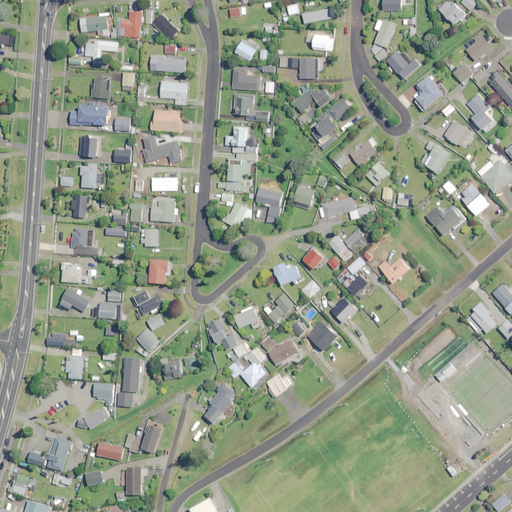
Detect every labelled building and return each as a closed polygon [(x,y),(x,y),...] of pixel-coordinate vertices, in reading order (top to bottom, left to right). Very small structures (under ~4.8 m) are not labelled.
[(403,11),(402,0),(384,0),(384,11),(403,11)] [(479,3),(475,0),(464,0),(463,2),(472,10),(479,3)] [(452,7),(447,3),(440,9),(449,18),(450,17),(456,24),(462,18),(465,15),(455,4),(452,7)] [(300,13),(298,4),(288,7),(290,16),(300,13)] [(242,17),(241,8),(231,9),(231,18),(242,17)] [(336,18),(335,9),(304,14),(306,24),(336,18)] [(144,13),(131,12),(130,20),(123,20),(122,29),(126,29),(125,37),(145,38),(145,35),(148,35),(148,29),(143,28),(144,13)] [(100,36),(110,36),(109,16),(111,16),(111,13),(101,14),(101,18),(82,18),(82,32),(99,31),(100,36)] [(180,31),(164,14),(154,23),(171,40),(180,31)] [(389,48),(398,25),(385,20),(384,22),(379,20),(376,29),(381,31),(376,43),(389,48)] [(273,25),(264,24),(263,31),(273,33),(273,25)] [(333,52),(335,39),(330,38),(331,36),(325,35),(326,33),(311,31),(311,34),(308,33),(307,42),(314,43),(314,49),(333,52)] [(490,43),(493,41),(488,35),(485,38),(482,34),(475,40),(474,39),(464,46),(477,62),(487,54),(489,56),(495,50),(490,43)] [(112,50),(113,40),(100,39),(100,41),(87,40),(86,57),(95,57),(94,67),(114,68),(114,64),(108,63),(108,58),(108,50),(112,50)] [(243,40),(236,52),(240,55),(239,56),(246,61),(247,59),(251,61),(260,45),(250,39),(248,42),(243,40)] [(177,46),(167,46),(167,54),(177,54),(177,46)] [(402,48),(388,61),(392,65),(389,67),(394,73),(397,70),(406,80),(422,66),(416,60),(414,61),(402,48)] [(384,50),(376,56),(380,62),(388,55),(384,50)] [(166,57),(158,57),(158,71),(187,73),(187,60),(166,59),(166,57)] [(300,68),(300,58),(282,58),(281,68),(300,68)] [(302,79),(319,79),(320,71),(320,59),(303,59),(302,68),(302,79)] [(455,74),(465,86),(469,83),(467,80),(474,75),(466,65),(455,74)] [(253,76),(254,70),(235,69),(234,89),(261,91),(262,77),(253,76)] [(487,76),(482,70),(475,77),(479,83),(487,76)] [(507,82),(499,72),(489,80),(511,106),(511,105),(511,84),(508,80),(507,82)] [(123,91),(137,91),(138,87),(134,87),(135,74),(124,73),(123,91)] [(427,110),(449,92),(442,84),(439,86),(431,76),(419,86),(425,93),(418,99),(427,110)] [(111,99),(112,78),(94,78),(93,89),(93,98),(111,99)] [(163,81),(161,98),(177,99),(176,104),(187,105),(189,84),(177,83),(177,78),(172,78),(172,82),(163,81)] [(275,82),(267,82),(267,93),(274,93),(275,82)] [(315,94),(312,90),(304,96),(295,103),(305,115),(299,119),(303,125),(319,113),(315,108),(321,104),(323,108),(334,99),(327,90),(322,94),(319,90),(315,94)] [(254,112),(255,96),(236,94),(234,115),(248,116),(248,120),(270,122),(270,113),(254,112)] [(477,114),(474,117),(476,120),(472,123),(480,132),(484,129),(487,133),(497,124),(487,112),(492,108),(480,95),(469,105),(477,114)] [(351,109),(343,98),(327,110),(336,121),(351,109)] [(91,106),(81,105),(81,112),(72,111),(72,125),(84,126),(84,125),(99,126),(99,125),(112,126),(113,111),(108,106),(99,105),(99,104),(91,103),(91,106)] [(456,110),(451,104),(443,111),(448,117),(456,110)] [(182,112),(156,110),(155,122),(152,122),(152,130),(183,132),(184,119),(181,119),(182,112)] [(338,127),(326,112),(316,119),(319,123),(314,126),(317,130),(312,133),(318,141),(338,127)] [(131,119),(117,119),(116,131),(131,131),(131,119)] [(472,132),(455,120),(454,122),(445,136),(462,147),(472,132)] [(258,157),(258,147),(256,147),(257,139),(250,139),(250,127),(235,127),(234,137),(227,137),(227,146),(234,146),(234,153),(248,153),(248,161),(258,161),(258,157)] [(339,139),(335,135),(321,146),(325,151),(339,139)] [(93,138),(93,137),(82,136),(81,156),(98,157),(100,139),(93,138)] [(498,137),(493,141),(497,146),(502,142),(498,137)] [(378,144),(373,138),(352,154),(361,165),(378,152),(374,147),(378,144)] [(179,141),(152,149),(153,154),(151,154),(153,161),(182,153),(179,141)] [(427,149),(431,151),(429,154),(428,154),(422,163),(440,175),(453,154),(431,141),(427,149)] [(115,163),(132,163),(133,152),(135,152),(135,144),(126,143),(126,151),(116,151),(115,163)] [(503,156),(493,143),(489,147),(499,159),(503,156)] [(150,151),(141,151),(140,161),(149,162),(150,151)] [(350,162),(343,153),(335,160),(342,169),(350,162)] [(235,191),(235,193),(243,193),(243,182),(243,179),(243,178),(247,178),(251,178),(252,162),(244,162),(244,160),(229,160),(229,183),(223,183),(223,189),(227,189),(227,191),(235,191)] [(511,179),(511,172),(501,160),(495,166),(491,161),(478,173),(496,194),(511,179)] [(390,173),(379,162),(373,168),(366,175),(378,186),(390,173)] [(98,174),(99,165),(82,164),(82,175),(84,175),(83,188),(97,188),(98,184),(103,184),(103,174),(98,174)] [(179,174),(167,174),(167,178),(154,178),(154,191),(179,191),(179,174)] [(74,178),(62,177),(62,186),(74,187),(74,178)] [(325,186),(327,178),(321,177),(319,185),(325,186)] [(457,189),(450,181),(444,187),(451,195),(457,189)] [(472,186),(468,181),(460,188),(468,197),(464,200),(476,213),(489,202),(474,184),(472,186)] [(311,186),(303,183),(301,187),(299,187),(294,205),(311,209),(316,192),(310,190),(311,186)] [(260,188),(257,202),(266,204),(266,206),(271,207),(268,222),(278,224),(282,209),(281,209),(284,193),(260,188)] [(393,188),(385,188),(384,199),(385,199),(385,201),(392,202),(393,188)] [(233,206),(234,194),(223,194),(222,203),(228,203),(228,206),(233,206)] [(409,195),(400,194),(399,205),(414,206),(415,199),(409,199),(409,195)] [(91,198),(77,196),(77,201),(73,201),(73,209),(76,209),(75,217),(87,218),(88,204),(91,204),(91,198)] [(177,199),(153,198),(152,221),(175,222),(175,216),(179,216),(180,209),(177,209),(177,199)] [(357,211),(354,198),(324,205),(327,218),(357,211)] [(256,213),(237,203),(231,214),(229,212),(224,221),(240,230),(245,220),(251,223),(256,213)] [(143,204),(133,204),(132,222),(143,222),(143,204)] [(457,229),(468,219),(465,216),(467,214),(460,205),(451,214),(448,210),(444,214),(438,207),(428,217),(446,237),(455,228),(457,229)] [(377,213),(375,206),(359,208),(360,216),(377,213)] [(128,226),(129,212),(124,211),(124,216),(116,215),(115,225),(128,226)] [(95,230),(74,228),(73,248),(79,248),(78,252),(87,253),(88,244),(94,245),(95,230)] [(128,229),(106,228),(106,235),(127,237),(128,229)] [(159,247),(159,230),(143,229),(143,243),(147,243),(147,246),(159,247)] [(369,241),(359,230),(345,241),(355,253),(369,241)] [(354,255),(337,236),(329,243),(346,262),(354,255)] [(305,261),(316,270),(326,258),(327,260),(329,258),(324,253),(322,255),(315,249),(305,261)] [(391,254),(385,249),(380,254),(387,259),(391,254)] [(342,264),(336,257),(329,263),(336,270),(342,264)] [(411,270),(401,258),(392,267),(387,261),(380,267),(395,284),(411,270)] [(171,261),(152,260),(151,283),(167,284),(167,276),(172,276),(172,271),(171,271),(171,261)] [(63,282),(83,284),(83,282),(87,282),(87,284),(94,285),(95,277),(97,277),(98,270),(90,269),(89,276),(83,276),(84,265),(63,263),(62,270),(64,270),(63,282)] [(295,281),(297,285),(302,283),(300,279),(303,277),(298,265),(295,267),(293,264),(288,266),(286,263),(275,268),(283,286),(295,281)] [(351,278),(353,280),(355,278),(358,280),(349,289),(356,296),(359,293),(364,299),(377,286),(362,271),(360,269),(358,271),(351,278)] [(352,275),(348,270),(339,279),(343,284),(352,275)] [(322,289),(314,280),(303,290),(311,299),(322,289)] [(511,285),(508,289),(504,284),(494,293),(511,313),(511,285)] [(78,293),(69,288),(61,304),(71,310),(74,306),(86,312),(92,302),(82,296),(84,292),(79,289),(78,293)] [(122,291),(109,290),(109,301),(122,301),(122,291)] [(148,291),(136,297),(142,308),(138,310),(142,317),(153,312),(154,314),(159,311),(158,308),(165,305),(160,295),(152,299),(148,291)] [(286,315),(287,317),(296,309),(295,307),(296,306),(286,294),(276,302),(280,306),(273,312),(268,306),(264,310),(277,324),(286,315)] [(322,302),(318,297),(314,301),(318,306),(322,302)] [(358,310),(345,298),(332,311),(345,323),(358,310)] [(485,303),(495,315),(497,313),(498,313),(501,311),(490,299),(485,303)] [(101,304),(100,319),(107,320),(106,323),(113,324),(113,320),(126,321),(126,315),(122,315),(122,306),(101,304)] [(236,317),(242,329),(254,323),(256,330),(264,326),(255,306),(243,311),(244,313),(236,317)] [(482,307),(472,316),(484,329),(485,329),(487,332),(496,324),(494,322),(495,321),(482,307)] [(166,324),(161,314),(148,321),(154,331),(166,324)] [(310,317),(307,314),(303,317),(306,320),(306,321),(306,322),(307,322),(307,323),(308,323),(309,323),(310,323),(311,323),(311,322),(312,322),(312,321),(312,320),(312,319),(312,318),(311,318),(311,317),(310,317)] [(226,332),(229,331),(227,326),(225,327),(221,320),(209,326),(215,336),(218,343),(223,341),(228,351),(238,345),(233,336),(229,338),(226,332)] [(511,337),(511,324),(509,321),(500,329),(510,339),(511,337)] [(340,337),(323,322),(310,337),(327,352),(340,337)] [(306,332),(298,323),(294,327),(301,336),(306,332)] [(117,334),(119,334),(119,330),(117,330),(117,328),(108,327),(107,335),(117,336),(117,334)] [(161,343),(150,329),(138,339),(150,352),(161,343)] [(66,335),(55,334),(54,339),(49,339),(48,345),(65,347),(66,335)] [(277,344),(271,337),(262,344),(269,352),(277,344)] [(296,345),(293,339),(281,346),(281,345),(269,352),(277,366),(300,352),(296,345)] [(252,351),(247,342),(235,349),(240,358),(252,351)] [(239,360),(230,367),(235,373),(232,375),(236,379),(242,374),(254,389),(255,388),(257,391),(269,375),(260,364),(267,359),(259,348),(248,356),(247,355),(245,357),(247,360),(250,359),(254,364),(247,370),(239,360)] [(83,350),(74,349),(73,356),(72,356),(71,362),(67,362),(67,372),(70,373),(70,378),(83,379),(85,357),(83,357),(83,350)] [(151,355),(146,351),(142,354),(147,359),(151,355)] [(115,360),(116,353),(105,352),(104,360),(115,360)] [(200,368),(196,357),(191,358),(186,360),(189,371),(200,368)] [(143,359),(127,358),(126,392),(121,392),(120,406),(134,407),(135,393),(141,394),(143,359)] [(184,377),(181,361),(170,363),(170,359),(163,360),(167,381),(184,377)] [(450,364),(442,371),(436,376),(442,383),(448,378),(456,370),(450,364)] [(283,381),(279,375),(273,379),(274,380),(269,383),(272,388),(269,389),(276,399),(294,386),(288,377),(283,381)] [(223,415),(228,410),(234,402),(231,400),(237,393),(224,383),(218,391),(209,402),(213,405),(205,415),(216,424),(223,415)] [(96,384),(95,397),(108,398),(108,406),(114,406),(116,385),(96,384)] [(112,417),(106,407),(87,418),(89,421),(88,421),(83,419),(80,426),(89,428),(92,426),(94,429),(106,422),(105,421),(112,417)] [(166,427),(149,421),(142,443),(144,444),(143,449),(157,454),(166,427)] [(64,472),(73,440),(58,436),(48,467),(64,472)] [(125,449),(101,443),(98,456),(122,461),(125,449)] [(49,456),(32,451),(28,462),(46,467),(49,456)] [(129,495),(143,495),(143,468),(128,468),(128,472),(124,472),(124,486),(129,486),(129,495)] [(107,483),(105,471),(89,474),(91,486),(107,483)] [(31,477),(20,474),(17,483),(29,486),(31,477)] [(73,479),(65,476),(63,483),(71,485),(73,479)] [(28,489),(18,486),(16,494),(26,496),(28,489)] [(127,502),(126,493),(119,494),(121,503),(127,502)] [(499,511),(511,503),(505,495),(493,505),(499,511)] [(66,500),(56,497),(54,504),(64,507),(66,500)] [(218,511),(211,498),(192,509),(193,511),(218,511)] [(26,511),(48,511),(50,507),(30,502),(26,511)]
